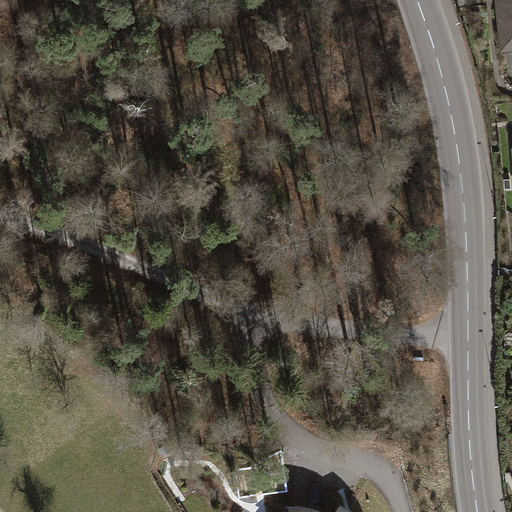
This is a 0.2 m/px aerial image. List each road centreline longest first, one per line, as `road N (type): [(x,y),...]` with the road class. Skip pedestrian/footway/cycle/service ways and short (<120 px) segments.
road 1 (secondary): [(418,0),(457,147),(478,511)]
road 2 (track): [(251,311),(259,366),(298,447),(372,467),(402,511)]
road 3 (track): [(251,311),(114,251),(0,213)]
road 4 (track): [(467,340),(369,341),(251,311)]
